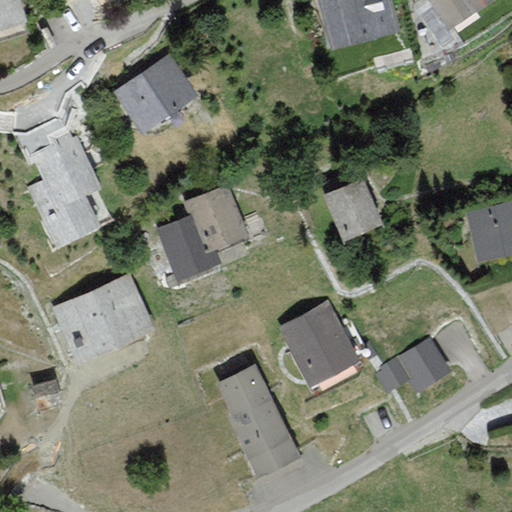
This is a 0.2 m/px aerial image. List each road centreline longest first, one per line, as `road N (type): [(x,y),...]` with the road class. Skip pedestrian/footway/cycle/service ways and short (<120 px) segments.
road 1 (residential): [(273,511),(511,375)]
road 2 (residential): [(190,0),(87,40),(28,81),(0,86)]
